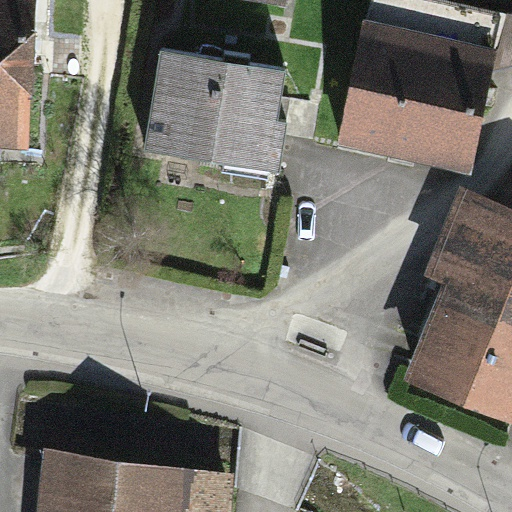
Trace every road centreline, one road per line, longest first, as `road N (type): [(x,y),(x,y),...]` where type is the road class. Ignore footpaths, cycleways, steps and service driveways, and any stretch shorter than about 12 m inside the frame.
road 1 (tertiary): [(287,405),(69,345),(0,335)]
road 2 (tertiary): [(505,511),(440,473),(287,405)]
road 3 (unknown): [(287,405),(319,322),(351,193)]
